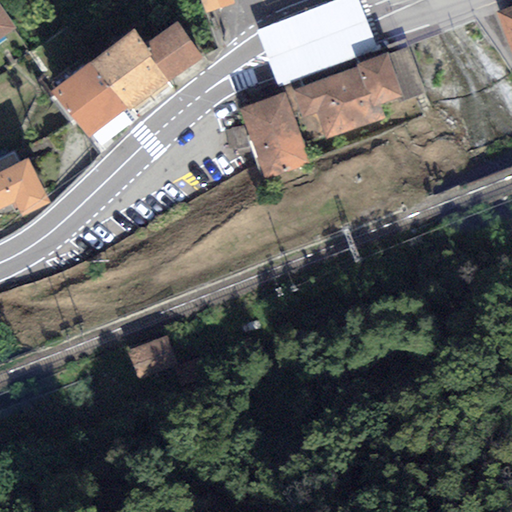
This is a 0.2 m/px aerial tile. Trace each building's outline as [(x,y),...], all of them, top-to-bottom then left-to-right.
[(229,0),(201,0),(205,10),(230,2),(229,0)] [(361,0),(324,0),(255,25),(261,43),(270,68),(277,86),(282,85),(290,82),(380,50),(373,31),(361,1),(361,0)] [(0,37),(14,28),(0,6),(0,37)] [(511,6),(496,12),(511,54),(511,6)] [(176,21),(143,44),(169,82),(203,58),(176,21)] [(133,29),(90,61),(126,108),(128,111),(169,82),(143,44),(133,29)] [(290,82),(282,85),(285,93),(293,116),(303,144),(324,137),(325,141),(386,119),(381,105),(403,97),(387,53),(292,87),(290,82)] [(50,91),(89,138),(126,108),(90,61),(50,91)] [(285,93),(239,109),(262,177),(309,161),(303,144),(293,116),(285,93)] [(243,144),(239,122),(225,125),(229,147),(243,144)] [(27,158),(19,162),(13,150),(0,156),(0,208),(14,202),(22,218),(50,203),(27,158)] [(432,239),(446,234),(443,226),(430,231),(432,239)] [(410,248),(422,243),(418,234),(406,239),(410,248)] [(171,365),(183,394),(216,381),(205,355),(178,365),(166,332),(125,348),(137,379),(171,365)]
